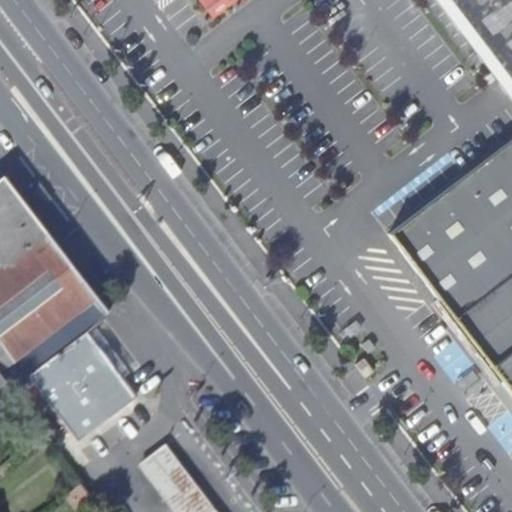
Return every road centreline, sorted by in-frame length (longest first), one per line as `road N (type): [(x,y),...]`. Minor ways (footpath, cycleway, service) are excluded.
road 1 (primary): [(326,429),(168,202),(13,0)]
road 2 (primary): [(0,96),(184,332),(266,422)]
road 3 (primary): [(326,429),(124,203)]
road 4 (primary): [(124,203),(266,422)]
road 5 (primary): [(124,203),(0,43)]
